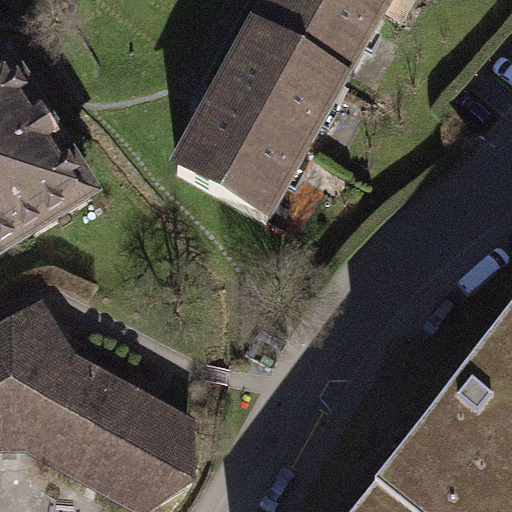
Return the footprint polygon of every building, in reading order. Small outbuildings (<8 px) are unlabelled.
[(356,79),(399,0),(266,0),(254,23),(356,79)] [(275,223),(356,79),(254,23),(173,167),(275,223)] [(0,69),(0,256),(88,204),(5,66),(0,69)] [(511,511),(511,321),(420,436),(412,445),(372,494),(393,511),(511,511)] [(0,447),(30,447),(48,457),(48,461),(141,511),(144,511),(190,485),(189,430),(16,332),(14,329),(0,337),(0,447)] [(393,511),(372,494),(357,511),(393,511)]
